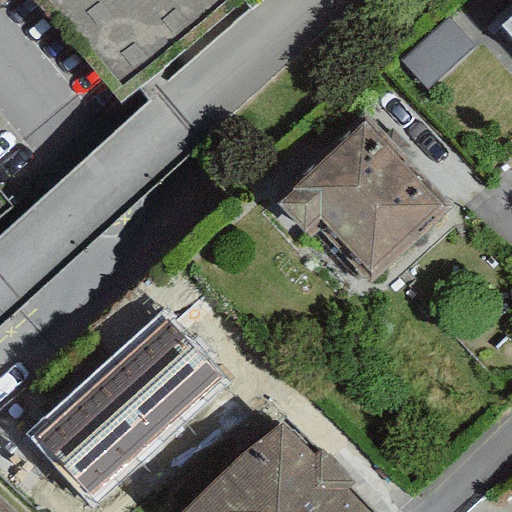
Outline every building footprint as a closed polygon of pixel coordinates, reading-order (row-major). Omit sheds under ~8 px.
[(34,0),(129,111),(256,0),(34,0)] [(424,85),(471,45),(451,22),(404,62),(424,85)] [(441,214),(363,129),(288,196),(290,198),(274,213),(300,242),(315,228),(365,283),(441,214)] [(225,382),(160,312),(28,434),(93,504),(225,382)] [(357,511),(343,497),(352,489),(318,454),(311,461),(278,426),(188,511),(357,511)]
